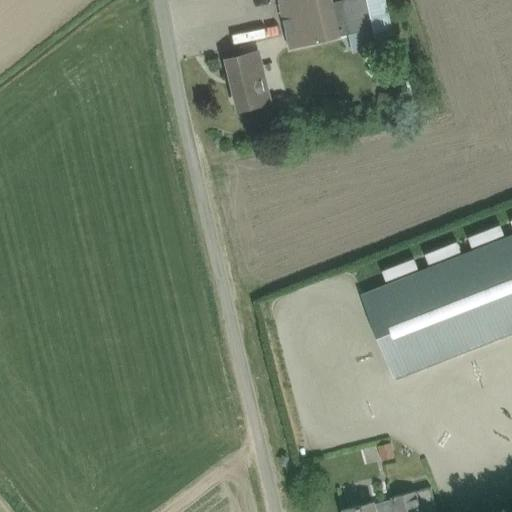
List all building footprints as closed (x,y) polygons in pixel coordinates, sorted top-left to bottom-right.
[(278,0),(290,48),(310,43),(339,36),(331,3),(330,0),(278,0)] [(228,58),(240,109),(270,102),(259,53),(244,56),(244,54),(228,58)] [(511,233),(361,293),(393,378),(511,331),(511,233)] [(392,442),(378,446),(382,459),(396,456),(392,442)] [(375,501),(350,507),(344,509),(344,511),(422,511),(417,490),(393,496),(394,500),(378,504),(375,501)]
